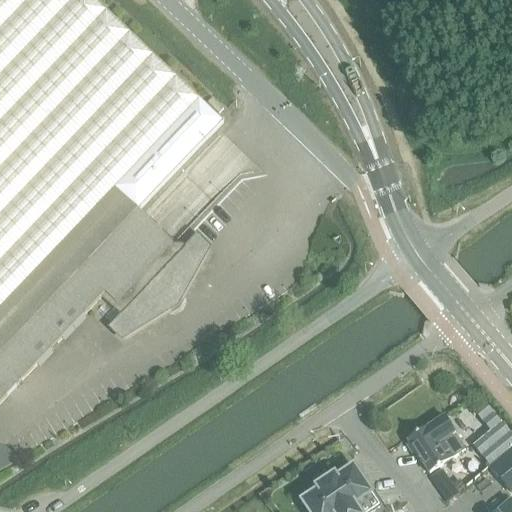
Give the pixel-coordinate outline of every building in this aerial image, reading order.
[(221,116),(225,111),(214,101),(209,105),(221,116)] [(430,477),(466,453),(455,437),(456,436),(445,419),(407,444),(430,477)] [(501,425),(473,449),(474,449),(490,468),(511,449),(511,438),(501,426),(501,425)] [(0,449),(0,474),(18,463),(2,447),(0,449)] [(489,468),(489,469),(511,496),(511,449),(490,468),(489,468)] [(313,491),(296,503),(302,511),(356,511),(353,507),(370,495),(349,465),(332,477),(330,474),(311,487),(313,491)] [(442,473),(432,480),(448,504),(459,497),(442,473)]
